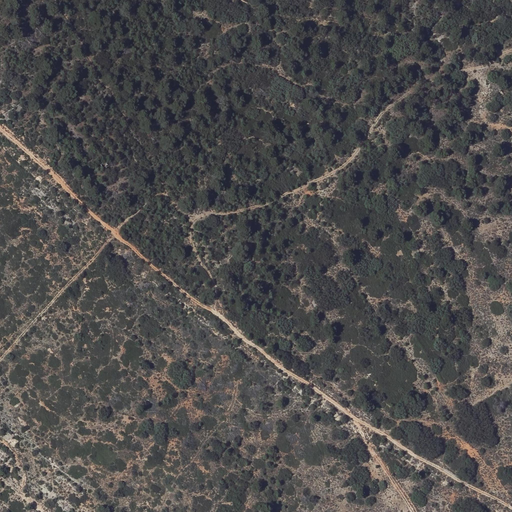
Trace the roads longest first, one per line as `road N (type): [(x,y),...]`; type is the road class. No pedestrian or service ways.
road 1 (track): [(0,124),(257,349),(381,434),(511,508)]
road 2 (track): [(218,313),(214,281),(191,236),(202,212),(281,194),(347,163),(393,96),(511,50)]
road 3 (track): [(193,222),(171,196),(149,197),(0,357)]
